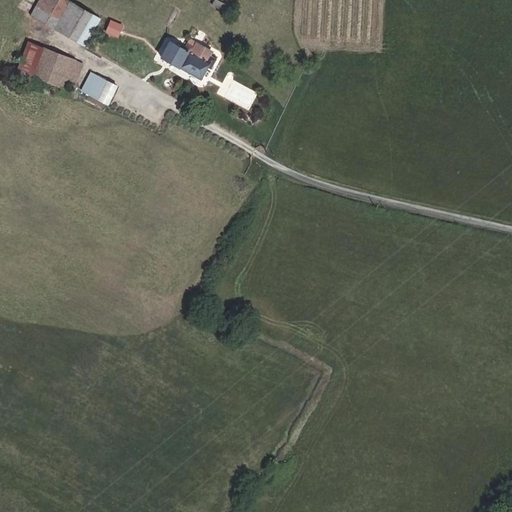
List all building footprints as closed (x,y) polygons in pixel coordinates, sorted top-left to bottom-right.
[(40,0),(32,16),(87,48),(103,20),(68,0),(40,0)] [(227,5),(215,0),(213,0),(211,6),(225,12),(227,5)] [(105,32),(119,37),(123,24),(110,19),(105,32)] [(217,59),(210,55),(212,52),(196,43),(194,46),(187,42),(183,49),(169,41),(161,56),(177,66),(200,79),(207,67),(211,70),(217,59)] [(33,76),(44,48),(27,42),(14,75),(31,82),(33,76)] [(46,81),(57,53),(44,48),(33,76),(46,81)] [(75,83),(83,63),(57,53),(46,81),(64,88),(68,80),(75,83)] [(177,66),(161,56),(158,62),(174,71),(177,66)] [(204,81),(211,70),(207,67),(200,79),(204,81)] [(107,105),(117,85),(91,72),(81,91),(107,105)]
